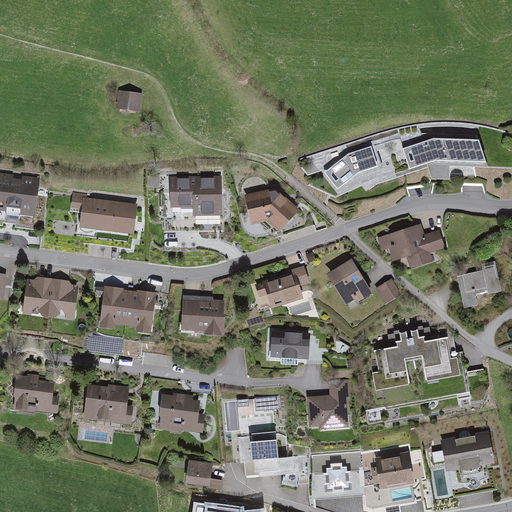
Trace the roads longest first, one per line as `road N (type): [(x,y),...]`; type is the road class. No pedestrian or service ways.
road 1 (residential): [(0,253),(193,281),(344,228)]
road 2 (track): [(0,34),(140,73),(158,82),(181,133),(275,167)]
road 3 (residential): [(316,381),(250,386),(0,348)]
road 4 (residential): [(344,228),(483,347)]
road 5 (residential): [(344,228),(420,204),(511,207)]
